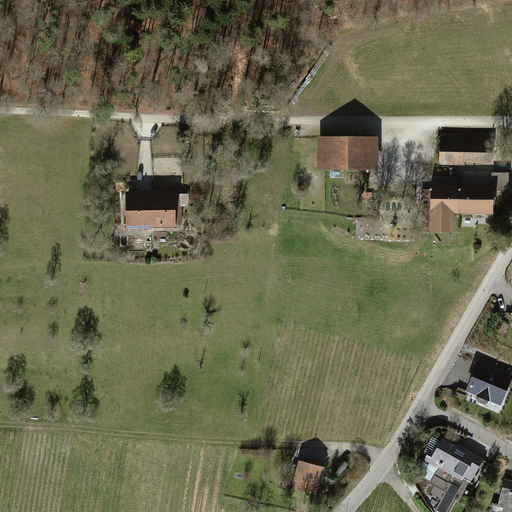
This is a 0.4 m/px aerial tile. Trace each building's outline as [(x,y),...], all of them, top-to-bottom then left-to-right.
[(492,137),(442,136),(441,159),(491,160),(492,137)] [(370,138),(318,138),(318,167),(370,167),(370,138)] [(509,174),(493,174),(493,187),(493,189),(509,189),(509,174)] [(493,187),(422,186),(422,197),(432,197),(432,204),(424,204),(424,226),(431,226),(431,230),(452,230),(453,211),(492,212),(493,189),(493,187)] [(186,192),(132,193),(133,229),(187,228),(186,192)] [(511,376),(481,363),(469,389),(499,403),(511,376)] [(491,462),(448,440),(439,458),(434,455),(429,464),(446,472),(447,469),(479,486),(491,462)] [(321,465),(294,460),(288,489),(315,494),(321,465)] [(413,481),(408,485),(414,494),(419,491),(413,481)]
